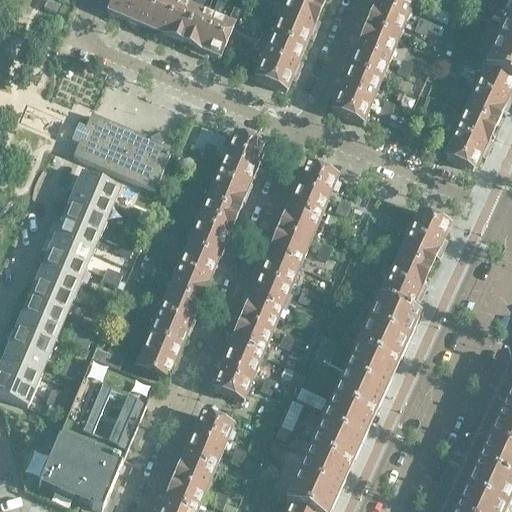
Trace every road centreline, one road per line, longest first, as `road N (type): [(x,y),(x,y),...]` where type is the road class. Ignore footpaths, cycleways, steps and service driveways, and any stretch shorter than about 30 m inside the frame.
road 1 (residential): [(300,132),(142,511)]
road 2 (residential): [(499,215),(365,511)]
road 3 (residential): [(86,0),(85,44),(300,132)]
road 4 (residential): [(300,132),(485,209)]
road 5 (residential): [(432,511),(511,339)]
road 6 (residential): [(0,318),(61,174)]
road 7 (residential): [(353,0),(300,132)]
